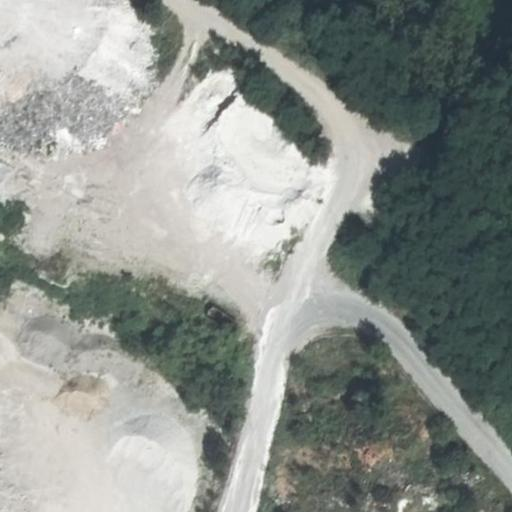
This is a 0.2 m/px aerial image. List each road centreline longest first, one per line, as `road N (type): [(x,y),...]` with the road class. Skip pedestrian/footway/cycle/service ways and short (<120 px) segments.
road 1 (unknown): [(310,270),(343,191),(353,140),(313,82),(202,0)]
road 2 (unknown): [(310,270),(408,326),(511,468)]
road 3 (unknown): [(232,511),(272,353),(310,270)]
